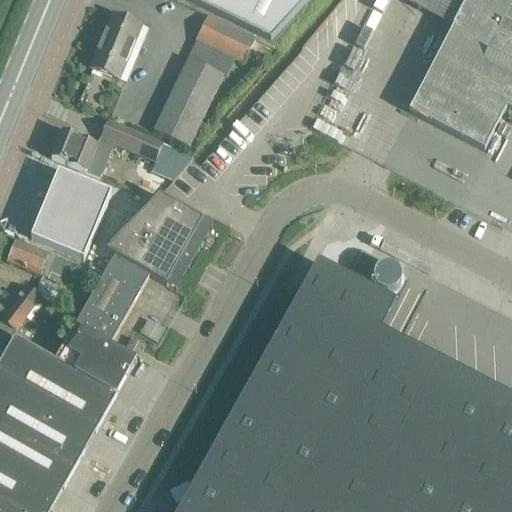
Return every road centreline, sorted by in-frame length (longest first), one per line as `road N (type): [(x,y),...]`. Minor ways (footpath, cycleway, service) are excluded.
road 1 (unclassified): [(104,511),(289,202),(338,194),(511,287)]
road 2 (primary): [(0,131),(51,0)]
